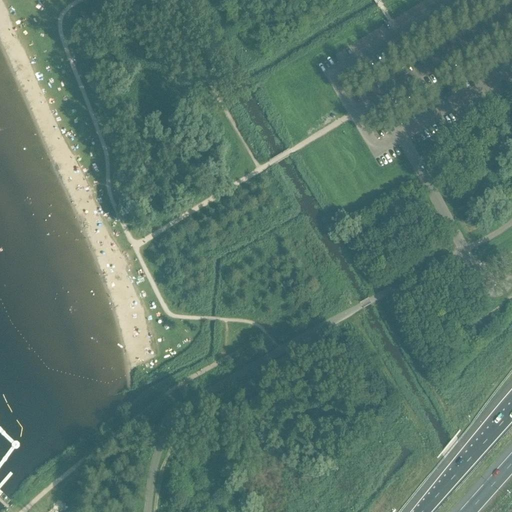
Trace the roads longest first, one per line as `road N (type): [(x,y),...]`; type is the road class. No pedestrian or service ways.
road 1 (unknown): [(154,511),(162,466),(185,419),(336,327),(336,318)]
road 2 (unknown): [(397,286),(421,316),(455,328),(511,295)]
road 3 (unclassified): [(474,270),(409,149)]
road 4 (motorway): [(511,412),(422,511)]
